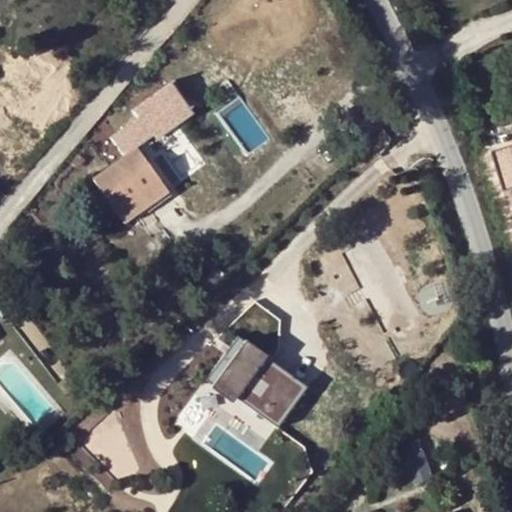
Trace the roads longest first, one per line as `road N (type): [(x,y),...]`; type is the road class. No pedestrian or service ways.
road 1 (unknown): [(159,440),(151,389),(437,118)]
road 2 (unclassified): [(379,0),(473,206),(511,348)]
